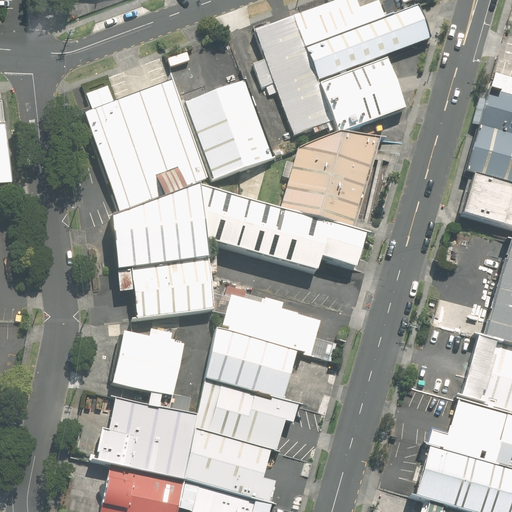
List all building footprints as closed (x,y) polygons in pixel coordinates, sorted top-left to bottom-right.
[(364,28),(354,0),(344,0),(293,18),(304,49),(364,28)] [(416,9),(305,51),(318,84),(429,43),(416,9)] [(290,19),(254,33),(294,137),(330,123),(290,19)] [(384,63),(318,87),(337,135),(402,111),(384,63)] [(206,179),(169,82),(81,116),(119,213),(206,179)] [(211,182),(274,159),(245,83),(183,105),(211,182)] [(478,125),(511,135),(511,98),(488,92),(478,125)] [(464,175),(471,177),(511,188),(511,135),(478,125),(464,175)] [(351,232),(376,141),(335,137),(295,152),(278,212),(351,232)] [(511,188),(471,177),(459,216),(511,231),(511,188)] [(195,189),(105,221),(114,296),(128,294),(132,321),(213,311),(203,243),(195,189)] [(278,212),(195,189),(203,243),(315,274),(318,259),(354,269),(363,235),(351,232),(278,212)] [(511,348),(511,246),(505,244),(479,339),(511,348)] [(318,322),(230,297),(220,331),(298,353),(308,356),(318,322)] [(220,331),(218,330),(208,380),(286,402),(298,353),(220,331)] [(186,345),(126,333),(115,384),(175,397),(186,345)] [(511,348),(479,339),(461,402),(511,416),(511,348)] [(272,452),(277,454),(288,422),(295,425),(301,406),(286,402),(208,380),(199,415),(196,429),(272,452)] [(98,462),(186,480),(196,429),(199,415),(117,398),(110,430),(105,429),(98,462)] [(511,416),(461,402),(457,401),(447,438),(435,435),(431,439),(511,462),(511,416)] [(186,480),(269,505),(276,483),(264,480),(272,452),(196,429),(186,480)] [(462,511),(511,511),(511,462),(431,439),(415,499),(429,503),(462,511)] [(178,511),(180,508),(186,480),(112,465),(102,511),(178,511)] [(271,511),(273,507),(269,505),(186,480),(180,508),(190,511),(271,511)] [(462,511),(429,503),(425,511),(462,511)]
